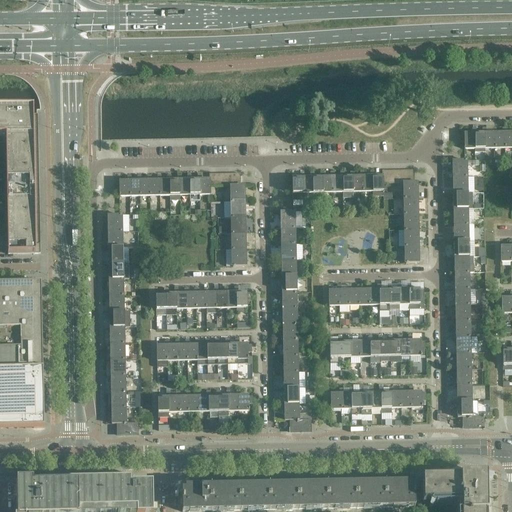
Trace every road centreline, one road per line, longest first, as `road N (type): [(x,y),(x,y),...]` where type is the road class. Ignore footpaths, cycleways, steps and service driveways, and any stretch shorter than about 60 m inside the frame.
road 1 (primary): [(71,46),(511,28)]
road 2 (primary): [(511,7),(71,18)]
road 3 (residential): [(79,411),(97,402),(92,166),(265,160)]
road 4 (tertiary): [(79,411),(71,46)]
road 5 (tertiary): [(55,46),(63,269)]
road 6 (residential): [(269,275),(272,452)]
road 7 (residential): [(265,160),(438,157)]
road 8 (residential): [(443,449),(441,277)]
road 9 (tertiary): [(272,452),(443,449)]
road 10 (tertiary): [(63,269),(66,411)]
road 11 (residential): [(441,277),(438,157)]
